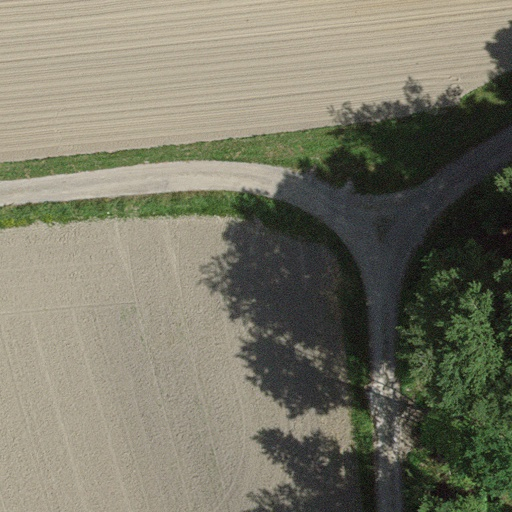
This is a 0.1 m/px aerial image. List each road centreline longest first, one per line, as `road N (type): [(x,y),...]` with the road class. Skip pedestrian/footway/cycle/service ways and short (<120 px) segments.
road 1 (track): [(391,511),(381,372),(388,238),(449,178),(511,141)]
road 2 (track): [(0,195),(213,175),(303,186),(388,238)]
